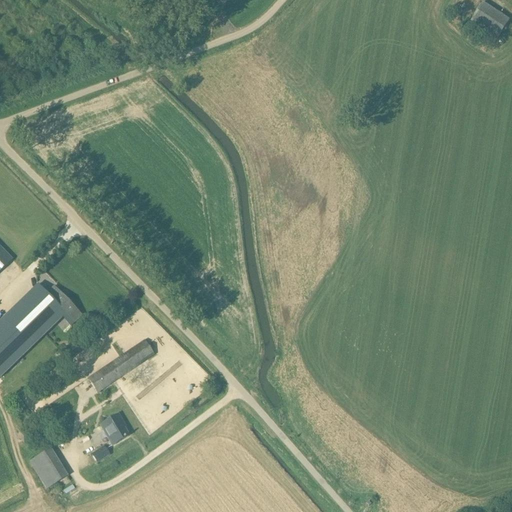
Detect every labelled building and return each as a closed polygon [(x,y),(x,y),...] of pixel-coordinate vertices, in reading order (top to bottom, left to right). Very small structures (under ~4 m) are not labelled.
[(510,21),(483,3),(470,23),(496,41),(510,21)] [(0,271),(16,256),(0,239),(0,271)] [(49,292),(41,283),(0,321),(0,377),(68,313),(76,321),(84,313),(57,285),(49,292)] [(154,355),(145,341),(88,380),(97,394),(154,355)] [(122,422),(118,416),(101,426),(108,439),(110,438),(114,445),(129,437),(121,423),(122,422)] [(110,455),(103,446),(91,455),(97,464),(110,455)] [(47,450),(27,462),(44,490),(64,479),(47,450)]
